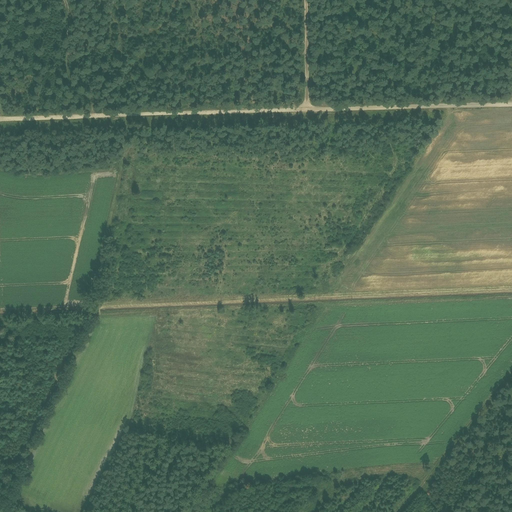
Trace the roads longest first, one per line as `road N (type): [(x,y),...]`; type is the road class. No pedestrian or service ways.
road 1 (track): [(0,116),(511,103)]
road 2 (track): [(93,114),(70,75),(65,0)]
